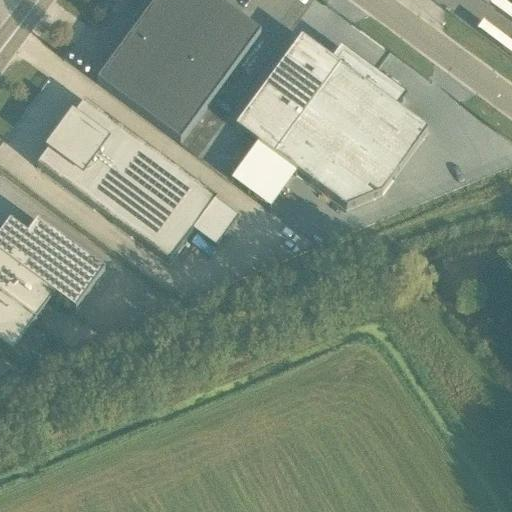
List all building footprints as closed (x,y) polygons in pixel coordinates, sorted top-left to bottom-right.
[(210,0),(158,0),(96,85),(180,146),(260,37),(210,0)] [(311,45),(243,134),(281,163),(353,218),(389,203),(436,140),(403,115),(410,106),(381,83),(351,60),(344,70),(311,45)] [(62,138),(192,234),(216,202),(84,104),(66,128),(68,130),(62,138)] [(54,144),(36,169),(168,266),(192,234),(62,138),(56,146),(54,144)] [(0,348),(12,358),(36,325),(35,324),(53,299),(75,315),(104,275),(37,225),(27,238),(9,225),(7,228),(0,238),(0,237),(0,348)]
